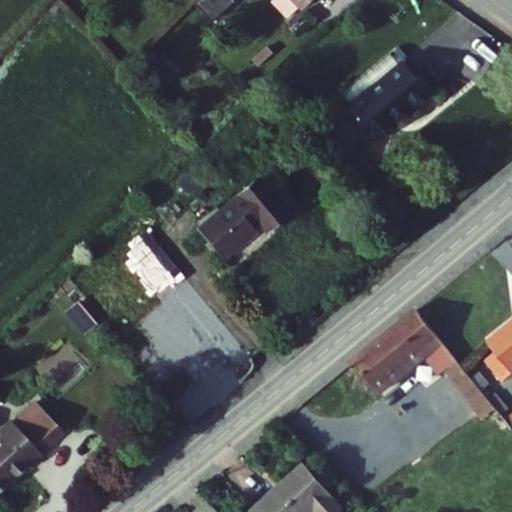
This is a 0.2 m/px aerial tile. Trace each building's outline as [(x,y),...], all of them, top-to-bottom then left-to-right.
[(308,0),(319,11),(330,0),(308,0)] [(443,100),(413,66),(360,114),(388,147),(443,100)] [(276,185),(213,236),(241,269),(270,244),(262,234),(275,224),(285,235),(303,218),(276,185)] [(511,408),(429,317),(366,370),(394,402),(442,362),(455,379),(460,374),(498,418),(511,408)] [(500,365),(511,378),(511,337),(502,346),(510,357),(500,365)] [(0,500),(27,477),(32,482),(48,468),(46,465),(70,444),(44,413),(0,450),(0,500)] [(283,511),(357,511),(323,471),(298,493),(301,497),(283,511)]
